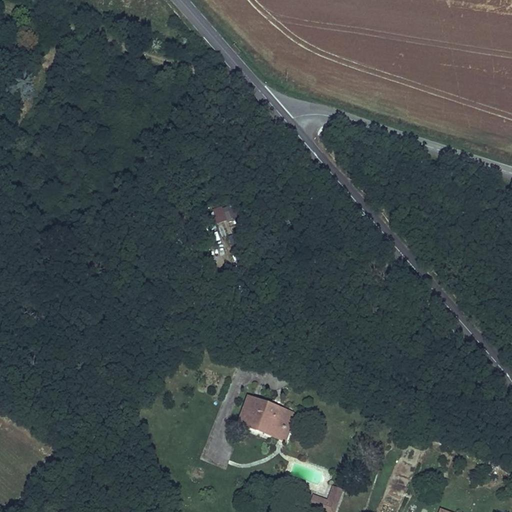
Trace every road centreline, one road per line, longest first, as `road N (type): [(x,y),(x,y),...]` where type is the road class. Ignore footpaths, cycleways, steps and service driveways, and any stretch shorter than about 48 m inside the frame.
road 1 (secondary): [(257,88),(511,378)]
road 2 (track): [(0,9),(257,88)]
road 3 (tertiary): [(511,174),(257,88)]
